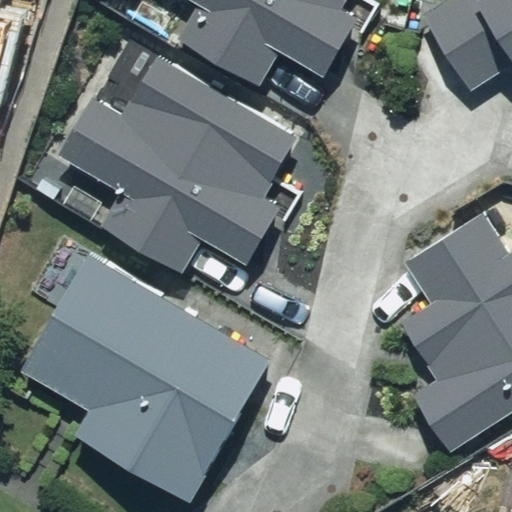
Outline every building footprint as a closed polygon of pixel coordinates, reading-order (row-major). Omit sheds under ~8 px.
[(190,0),(195,3),(174,38),(260,83),(277,53),(321,71),(359,15),(342,7),(346,0),(190,0)] [(511,0),(454,0),(428,16),(471,87),(511,62),(511,0)] [(0,68),(11,22),(0,19),(0,68)] [(98,93),(59,152),(118,188),(102,225),(187,268),(203,240),(244,262),(281,199),(266,192),(298,133),(158,56),(122,108),(98,93)] [(491,214),(404,259),(432,303),(404,319),(434,380),(415,394),(453,455),(511,415),(511,244),(506,246),(491,214)] [(93,251),(14,369),(87,412),(76,436),(192,500),(276,358),(93,251)]
